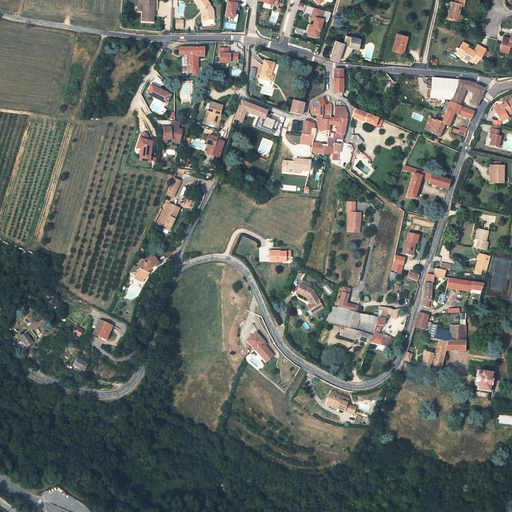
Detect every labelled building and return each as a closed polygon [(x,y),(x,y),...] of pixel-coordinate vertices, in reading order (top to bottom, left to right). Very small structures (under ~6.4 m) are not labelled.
[(135,0),(135,3),(140,3),(139,9),(139,20),(148,21),(148,9),(148,0),(135,0)] [(193,0),(196,8),(197,19),(206,20),(206,7),(202,0),(193,0)] [(234,0),(223,0),(223,3),(224,3),(222,17),(230,18),(232,10),(235,11),(236,7),(234,6),(234,0)] [(459,14),(461,5),(463,6),(464,0),(456,0),(456,2),(454,2),(451,1),(447,18),(457,21),(459,14)] [(308,36),(320,38),(325,18),(324,18),(325,10),(313,7),(310,20),(314,21),(314,24),(310,23),(308,36)] [(175,28),(184,29),(184,19),(176,19),(175,28)] [(511,29),(511,30),(509,40),(502,38),(499,50),(508,52),(509,45),(511,45),(511,29)] [(407,36),(397,33),(393,50),(403,53),(407,36)] [(360,39),(351,36),(349,46),(360,48),(360,47),(359,46),(360,39)] [(340,54),(344,44),(344,43),(336,41),(330,59),(338,61),(340,54)] [(463,53),(462,55),(469,60),(473,62),(474,60),(476,56),(480,58),(485,49),(477,45),(474,50),(471,48),(471,47),(463,42),(458,50),(463,53)] [(183,59),(183,69),(196,70),(197,57),(197,54),(202,54),(202,48),(182,47),(182,56),(186,56),(187,59),(183,59)] [(225,49),(216,49),(216,55),(216,63),(227,64),(227,61),(234,61),(234,55),(225,55),(225,49)] [(256,74),(267,77),(270,63),(260,60),(256,74)] [(254,82),(257,69),(252,68),(249,80),(254,82)] [(344,69),(333,69),(333,93),(343,93),(344,69)] [(446,99),(450,99),(452,96),(443,92),(447,79),(432,78),(431,98),(446,99)] [(199,87),(205,88),(207,80),(201,79),(199,87)] [(447,79),(443,92),(452,96),(458,79),(447,79)] [(452,96),(450,99),(450,102),(458,105),(465,90),(474,93),(470,105),(476,108),(477,105),(482,92),(483,92),(484,92),(484,91),(484,90),(483,90),(483,89),(471,81),(458,79),(452,96)] [(150,85),(146,92),(153,97),(152,99),(163,105),(168,97),(157,90),(158,89),(150,85)] [(299,111),(301,101),(300,100),(290,98),(288,110),(298,112),(299,111)] [(322,119),(320,106),(322,105),(323,98),(309,102),(306,109),(317,107),(318,114),(309,115),(318,119),(319,124),(322,124),(324,124),(325,120),(322,119)] [(511,98),(502,105),(500,106),(498,105),(493,108),(498,116),(503,112),(506,117),(511,113),(511,112),(511,111),(511,98)] [(242,123),(245,112),(264,117),(265,111),(239,102),(233,121),(242,123)] [(450,102),(446,110),(440,124),(445,126),(449,128),(454,115),(470,122),(471,119),(474,112),(458,105),(450,102)] [(206,113),(208,114),(210,114),(208,122),(218,125),(220,116),(217,115),(220,106),(209,103),(206,113)] [(350,108),(349,119),(372,128),(376,118),(350,108)] [(336,133),(343,133),(344,119),(333,119),(331,118),(329,119),(325,120),(324,124),(322,124),(322,130),(328,130),(329,123),(336,123),(336,133)] [(423,130),(429,133),(434,122),(428,119),(423,130)] [(306,122),(302,122),(300,133),(300,136),(306,138),(308,129),(313,130),(313,124),(310,122),(306,122)] [(440,124),(434,122),(429,133),(436,136),(440,138),(445,126),(440,124)] [(491,134),(490,139),(489,145),(497,147),(500,137),(496,136),(498,126),(491,124),(489,134),(491,134)] [(461,126),(459,130),(454,128),(453,132),(465,136),(467,129),(461,126)] [(169,127),(161,128),(162,140),(170,139),(178,141),(181,131),(176,129),(169,127)] [(306,138),(300,136),(298,149),(310,150),(311,142),(313,133),(313,130),(308,129),(306,138)] [(139,139),(150,142),(147,138),(148,136),(141,133),(139,139)] [(360,141),(354,135),(349,134),(349,138),(356,145),(360,141)] [(205,143),(209,144),(211,139),(215,140),(213,145),(220,147),(223,139),(207,135),(205,143)] [(150,161),(152,142),(150,142),(139,139),(135,148),(141,149),(140,159),(150,161)] [(211,139),(209,144),(206,154),(213,155),(217,157),(220,147),(213,145),(215,140),(211,139)] [(332,146),(327,146),(320,146),(320,144),(311,142),(310,150),(310,151),(311,151),(327,153),(332,153),(332,146)] [(498,163),(503,164),(505,157),(497,155),(496,160),(498,160),(498,163)] [(290,160),(289,169),(306,171),(308,161),(290,160)] [(402,198),(414,200),(422,181),(427,170),(405,160),(402,167),(413,171),(402,198)] [(503,166),(491,164),(490,171),(491,171),(489,181),(494,182),(500,183),(503,166)] [(435,174),(427,170),(422,181),(431,185),(435,174)] [(446,191),(450,180),(435,174),(431,185),(446,191)] [(171,195),(176,187),(177,184),(171,180),(165,192),(171,195)] [(348,202),(347,213),(350,213),(350,221),(351,221),(351,228),(359,229),(359,222),(361,222),(361,213),(355,213),(355,203),(348,202)] [(157,227),(162,229),(163,226),(169,229),(176,215),(177,212),(175,211),(168,206),(157,227)] [(350,221),(350,213),(347,213),(347,231),(359,231),(359,229),(351,228),(351,221),(350,221)] [(476,234),(479,235),(477,240),(476,248),(486,250),(488,243),(485,242),(488,231),(478,229),(476,234)] [(417,236),(408,233),(406,241),(405,241),(403,253),(411,256),(414,244),(415,244),(417,236)] [(290,251),(281,251),(281,252),(279,252),(279,251),(269,251),(269,263),(286,262),(286,258),(290,258),(290,251)] [(490,256),(479,254),(474,274),(480,275),(481,270),(487,271),(490,256)] [(401,274),(405,258),(395,256),(392,270),(401,274)] [(125,275),(131,278),(130,280),(139,284),(141,280),(143,281),(146,275),(143,274),(144,273),(145,272),(152,268),(148,261),(142,265),(141,264),(133,269),(130,268),(125,275)] [(434,276),(444,278),(444,277),(446,270),(440,269),(435,268),(433,275),(427,274),(425,283),(424,285),(422,306),(426,308),(430,309),(431,306),(430,306),(430,301),(429,301),(431,285),(432,285),(434,276)] [(407,278),(416,281),(419,275),(409,272),(407,278)] [(387,274),(386,282),(391,284),(391,282),(395,283),(396,275),(391,273),(391,275),(387,274)] [(448,278),(446,288),(469,292),(470,289),(480,291),(483,283),(448,278)] [(307,305),(309,309),(311,308),(314,313),(323,308),(318,298),(315,291),(308,287),(301,284),(297,293),(307,298),(308,301),(311,300),(313,303),(307,305)] [(341,293),(339,302),(346,304),(349,295),(341,293)] [(339,302),(338,308),(350,312),(356,313),(358,307),(346,304),(339,302)] [(325,321),(344,327),(350,312),(338,308),(333,307),(325,321)] [(383,311),(380,319),(386,320),(387,316),(389,309),(384,308),(383,311)] [(393,311),(389,309),(387,316),(397,318),(400,309),(393,311)] [(373,318),(356,313),(350,312),(344,327),(342,336),(369,344),(370,342),(374,324),(377,318),(373,318)] [(417,315),(414,327),(425,329),(426,322),(428,316),(427,315),(418,312),(417,315)] [(383,327),(386,320),(380,319),(377,318),(374,324),(382,327),(383,327)] [(88,332),(94,335),(99,338),(106,325),(96,319),(88,332)] [(465,325),(460,325),(452,326),(450,326),(449,332),(436,329),(437,325),(430,323),(428,330),(426,338),(438,341),(434,354),(425,351),(421,365),(430,367),(430,366),(440,368),(445,351),(465,351),(465,325)] [(379,335),(382,327),(374,324),(370,342),(390,348),(392,338),(379,335)] [(264,341),(256,332),(247,340),(254,349),(255,349),(263,358),(270,351),(262,343),(264,341)] [(19,334),(13,338),(20,348),(26,343),(19,334)] [(273,355),(270,351),(263,358),(266,361),(273,355)] [(403,361),(410,362),(412,355),(406,352),(403,361)] [(73,372),(74,372),(79,364),(70,359),(65,367),(69,369),(69,370),(72,373),(73,372)] [(491,379),(492,372),(479,370),(477,370),(476,373),(476,374),(475,377),(474,377),(473,381),(474,382),(473,386),(476,386),(476,390),(488,392),(490,386),(490,384),(492,384),(493,380),(491,380),(491,379)] [(348,399),(336,395),(335,398),(329,395),(327,400),(339,404),(338,408),(352,413),(355,407),(346,403),(348,399)] [(338,408),(339,404),(327,400),(326,402),(338,408)] [(88,464),(86,467),(96,473),(98,470),(88,464)]
